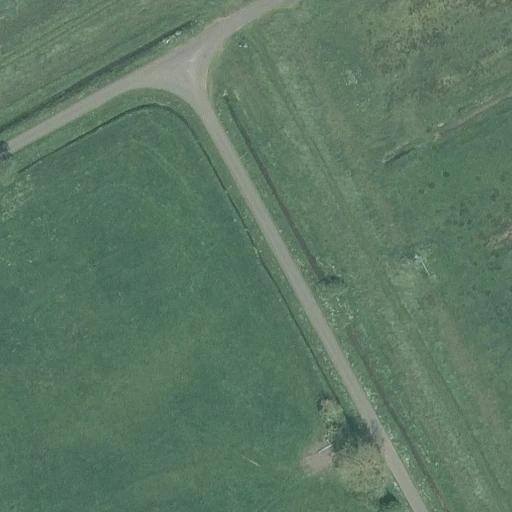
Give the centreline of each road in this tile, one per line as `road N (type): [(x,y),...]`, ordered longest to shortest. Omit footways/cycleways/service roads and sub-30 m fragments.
road 1 (track): [(511,505),(249,12),(235,0)]
road 2 (unclassified): [(419,511),(175,56)]
road 3 (unclassified): [(0,151),(175,56)]
road 4 (track): [(108,0),(0,61)]
